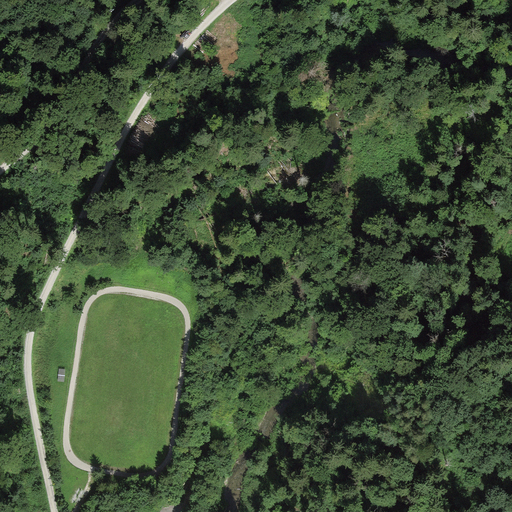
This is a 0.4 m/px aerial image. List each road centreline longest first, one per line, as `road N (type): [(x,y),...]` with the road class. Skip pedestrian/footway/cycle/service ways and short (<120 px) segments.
road 1 (track): [(51,511),(27,352),(35,318),(112,162),(194,31),(224,0)]
road 2 (track): [(74,511),(95,469),(149,475),(170,447),(183,309),(160,298),(100,293),(83,314),(66,435),(67,449),(85,465)]
road 3 (track): [(0,173),(63,112),(100,32),(139,0)]
road 4 (track): [(511,158),(479,154),(460,165),(440,214),(511,260)]
